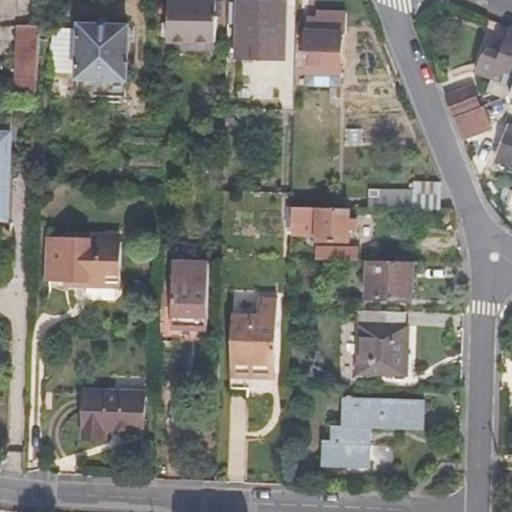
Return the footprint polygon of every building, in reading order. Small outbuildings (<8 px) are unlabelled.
[(170,2),(169,42),(215,43),(216,4),(170,2)] [(240,24),(241,4),(241,2),(229,2),(229,23),(240,24)] [(285,6),(241,4),(240,24),(238,59),(283,61),(285,6)] [(128,27),(78,25),(78,29),(76,74),(75,98),(104,99),(104,96),(105,83),(126,84),(128,27)] [(18,73),(41,75),(43,29),(20,28),(18,73)] [(76,74),(78,29),(52,28),(50,73),(76,74)] [(341,88),(342,33),(307,32),(305,87),(341,88)] [(511,37),(492,90),(509,98),(511,96),(511,37)] [(17,97),(40,98),(40,95),(41,75),(18,73),(17,97)] [(466,91),(460,74),(446,78),(452,96),(466,91)] [(125,97),(126,84),(105,83),(104,96),(125,97)] [(250,89),(239,89),(239,100),(250,100),(250,89)] [(447,98),(455,118),(458,117),(479,109),(471,89),(466,91),(452,96),(447,98)] [(458,117),(467,139),(497,127),(489,105),(479,109),(458,117)] [(235,123),(236,113),(226,113),(226,122),(235,123)] [(511,158),(511,125),(501,154),(511,158)] [(371,209),(443,210),(443,192),(440,192),(439,184),(414,182),(413,191),(371,190),(371,209)] [(321,208),(293,207),(293,223),(320,225),(319,235),(319,243),(345,244),(347,211),(321,211),(321,208)] [(293,223),(292,233),(298,234),(319,235),(320,225),(293,223)] [(72,229),(54,228),(53,272),(80,273),(80,276),(124,278),(125,234),(108,233),(109,226),(72,225),(72,229)] [(321,251),(321,261),(358,262),(358,252),(321,251)] [(162,299),(161,332),(161,334),(179,335),(180,320),(208,321),(210,260),(176,258),(175,300),(162,299)] [(411,300),(413,264),(369,263),(368,299),(411,300)] [(232,316),(232,371),(251,372),(277,372),(279,300),(259,298),(258,316),(232,316)] [(388,327),(388,314),(362,313),(360,377),(382,378),(407,379),(409,327),(388,327)] [(251,372),(232,371),(232,380),(250,381),(251,372)] [(359,388),(381,388),(382,378),(360,377),(359,388)] [(147,388),(85,385),(83,434),(108,435),(109,426),(145,428),(147,388)] [(426,403),(343,399),(342,428),(332,427),(331,444),(324,443),(323,468),(371,470),(372,430),(425,432),(426,403)]
